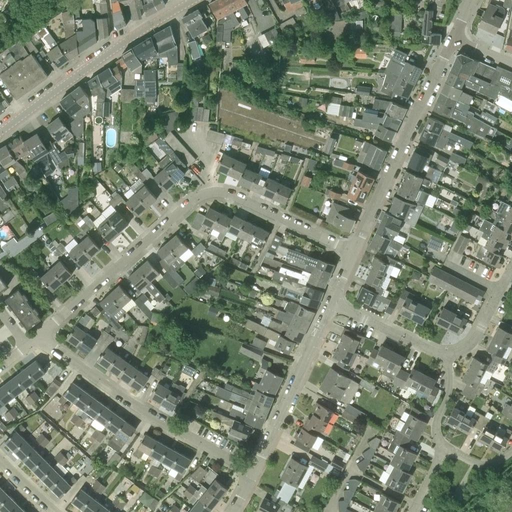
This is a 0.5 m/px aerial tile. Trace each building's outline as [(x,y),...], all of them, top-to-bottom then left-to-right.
[(108,4),(107,0),(93,0),(94,5),(101,4),(102,17),(97,18),(100,40),(110,34),(110,26),(108,4)] [(127,25),(121,6),(118,0),(111,0),(113,12),(115,28),(118,29),(127,25)] [(142,8),(140,0),(132,0),(133,3),(125,5),(131,4),(135,21),(143,17),(139,9),(142,8)] [(147,15),(159,8),(155,0),(142,0),(143,6),(147,15)] [(155,0),(159,8),(165,5),(162,0),(155,0)] [(222,42),(223,24),(224,22),(230,19),(229,16),(220,0),(217,0),(210,4),(219,21),(216,26),(218,27),(218,31),(217,31),(216,42),(222,42)] [(244,19),(234,0),(220,0),(229,16),(230,19),(224,22),(223,24),(222,42),(225,42),(227,42),(230,42),(230,31),(233,30),(232,28),(239,24),(233,13),(238,10),(243,20),(244,19)] [(234,0),(244,19),(248,17),(242,6),(248,3),(245,0),(234,0)] [(281,0),(288,13),(305,5),(302,0),(281,0)] [(343,0),(330,0),(336,12),(339,16),(349,10),(343,0)] [(78,53),(73,5),(69,7),(70,10),(62,13),(63,23),(64,23),(66,40),(61,43),(67,52),(70,58),(78,53)] [(495,33),(502,18),(494,14),(496,8),(489,5),(479,26),(495,33)] [(83,19),(80,19),(79,6),(75,6),(80,52),(98,41),(98,40),(97,40),(96,35),(95,21),(91,18),(83,19)] [(201,14),(198,9),(183,18),(186,25),(190,32),(194,37),(208,29),(209,28),(207,25),(206,26),(203,21),(205,19),(204,18),(207,17),(204,12),(201,14)] [(441,34),(431,33),(433,10),(425,10),(424,16),(423,22),(422,31),(423,31),(422,34),(421,43),(440,45),(441,34)] [(327,15),(330,21),(340,20),(339,16),(336,12),(327,15)] [(404,33),(404,17),(393,16),(393,32),(404,33)] [(364,27),(364,18),(352,18),(352,27),(364,27)] [(169,66),(177,65),(177,48),(170,26),(153,35),(159,54),(158,55),(157,57),(168,57),(169,66)] [(45,27),(39,31),(43,37),(49,33),(45,27)] [(271,42),(282,36),(277,29),(267,35),(271,42)] [(35,46),(41,42),(35,33),(29,37),(35,46)] [(58,45),(55,41),(49,33),(44,37),(52,49),(47,53),(54,63),(55,62),(58,67),(69,60),(58,45)] [(48,77),(33,55),(39,51),(35,46),(29,37),(28,36),(0,53),(0,75),(17,99),(48,77)] [(144,50),(145,40),(142,42),(134,47),(142,65),(144,64),(144,50)] [(193,59),(201,56),(195,41),(188,43),(193,59)] [(122,55),(124,58),(130,68),(132,71),(133,70),(135,72),(135,74),(142,74),(142,65),(134,47),(132,48),(133,48),(122,55)] [(353,58),(368,58),(368,48),(353,48),(353,58)] [(406,62),(403,62),(407,54),(395,49),(390,60),(400,64),(395,74),(414,84),(421,69),(406,62)] [(457,55),(454,61),(450,70),(481,84),(478,91),(495,100),(498,94),(501,85),(496,82),(501,70),(502,68),(497,66),(496,68),(474,59),(461,53),(457,55)] [(315,64),(315,56),(301,55),(301,63),(315,64)] [(121,73),(118,66),(111,70),(110,67),(99,75),(104,89),(106,94),(105,98),(107,98),(122,88),(122,78),(122,76),(121,73)] [(279,81),(280,67),(272,66),(271,81),(279,81)] [(156,97),(155,70),(144,70),(144,74),(142,74),(142,81),(135,81),(135,90),(134,101),(152,101),(152,97),(156,97)] [(478,91),(481,84),(450,70),(450,71),(445,81),(461,88),(463,84),(478,91)] [(407,97),(414,84),(395,74),(395,75),(389,88),(383,85),(380,91),(392,96),(394,90),(407,97)] [(98,116),(104,117),(104,102),(105,98),(106,94),(104,89),(99,75),(88,81),(92,89),(94,95),(98,93),(97,102),(96,101),(95,104),(97,104),(95,116),(98,116)] [(467,103),(470,95),(461,91),(462,89),(461,89),(461,88),(445,81),(441,91),(456,98),(467,103)] [(80,86),(72,92),(87,114),(90,112),(89,101),(87,83),(85,82),(80,86)] [(358,84),(358,92),(370,93),(371,85),(358,84)] [(0,113),(6,109),(5,108),(9,104),(0,90),(0,113)] [(134,103),(134,101),(135,90),(122,90),(121,102),(134,103)] [(467,104),(467,103),(456,98),(441,91),(437,99),(461,110),(460,113),(465,116),(467,111),(463,109),(466,104),(467,104)] [(78,138),(80,137),(79,136),(84,132),(83,116),(87,114),(72,92),(71,93),(61,101),(67,109),(75,120),(68,125),(78,138)] [(329,95),(328,113),(340,114),(341,96),(329,95)] [(465,116),(460,113),(461,110),(437,99),(433,109),(440,112),(450,117),(450,116),(464,122),(461,128),(484,138),(484,137),(491,141),(497,129),(480,120),(473,116),(474,114),(467,111),(465,116)] [(387,107),(380,104),(364,100),(362,108),(385,112),(384,113),(387,114),(400,121),(407,108),(391,101),(387,107)] [(492,112),(495,105),(487,101),(484,107),(492,112)] [(202,122),(203,109),(204,107),(198,107),(192,106),(192,120),(202,122)] [(353,118),(355,108),(342,106),(341,116),(353,118)] [(177,127),(178,111),(178,110),(162,115),(167,133),(177,127)] [(383,117),(377,115),(378,114),(364,111),(362,120),(382,124),(396,131),(400,121),(387,114),(384,113),(383,117)] [(59,142),(64,137),(63,135),(70,130),(59,117),(47,126),(52,133),(59,142)] [(469,149),(472,142),(442,129),(444,124),(430,117),(425,127),(447,138),(455,142),(464,146),(463,146),(469,149)] [(391,141),(396,131),(382,124),(362,120),(355,118),(354,126),(362,127),(371,131),(391,141)] [(454,146),(455,142),(447,138),(425,127),(420,139),(435,146),(435,145),(443,149),(445,144),(453,148),(454,146)] [(211,142),(214,131),(209,130),(206,140),(211,142)] [(217,143),(220,133),(214,131),(211,142),(217,143)] [(166,143),(174,136),(170,132),(163,139),(166,143)] [(37,133),(23,142),(30,153),(41,170),(48,166),(46,154),(49,152),(45,145),(37,133)] [(222,145),(225,134),(220,133),(217,143),(222,145)] [(243,142),(243,140),(226,135),(224,142),(240,147),(243,142)] [(23,142),(20,136),(7,145),(6,146),(14,159),(19,162),(17,161),(30,153),(23,142)] [(178,140),(174,136),(166,143),(170,147),(178,140)] [(173,151),(170,147),(166,143),(163,139),(161,137),(155,141),(165,152),(170,157),(171,157),(175,153),(173,151)] [(336,140),(330,137),(330,138),(325,155),(342,161),(344,157),(332,153),(336,140)] [(173,151),(181,144),(178,140),(170,147),(173,151)] [(378,169),(386,151),(366,142),(363,149),(368,150),(367,153),(366,152),(365,155),(367,156),(364,163),(378,169)] [(177,155),(185,148),(181,144),(173,151),(175,153),(177,155)] [(23,167),(19,162),(14,159),(6,146),(0,149),(0,159),(5,168),(12,164),(19,175),(20,174),(26,170),(23,167)] [(181,159),(188,152),(185,148),(177,155),(181,159)] [(428,152),(417,148),(415,152),(414,151),(408,165),(411,166),(409,171),(424,177),(426,173),(422,171),(428,158),(429,158),(430,154),(428,153),(428,152)] [(56,166),(59,164),(64,162),(59,154),(56,149),(49,153),(56,165),(56,166)] [(62,170),(69,167),(69,158),(73,157),(74,153),(67,154),(65,151),(59,154),(64,162),(59,164),(62,170)] [(184,163),(192,156),(188,152),(181,159),(184,163)] [(185,173),(182,170),(186,165),(184,163),(181,159),(177,155),(175,153),(171,157),(173,160),(164,168),(176,182),(185,173)] [(228,174),(235,158),(223,153),(216,168),(228,174)] [(460,164),(463,157),(452,153),(449,159),(460,164)] [(289,161),(291,156),(282,154),(280,158),(281,159),(280,162),(283,163),(283,162),(287,164),(288,161),(289,161)] [(443,165),(446,158),(438,154),(435,161),(443,165)] [(188,167),(196,160),(192,156),(184,163),(186,165),(188,167)] [(239,179),(245,168),(247,164),(235,158),(228,174),(239,179)] [(0,177),(1,180),(10,174),(5,168),(0,159),(0,177)] [(337,160),(336,159),(335,165),(353,171),(354,165),(337,160)] [(135,165),(133,163),(129,167),(140,181),(142,183),(132,191),(147,207),(157,198),(143,182),(147,178),(142,172),(135,165)] [(36,179),(42,174),(37,167),(31,171),(36,179)] [(147,178),(151,174),(148,169),(146,168),(142,172),(147,178)] [(166,191),(176,182),(164,168),(153,177),(166,191)] [(250,188),(257,173),(245,168),(239,179),(238,183),(250,188)] [(368,191),(373,182),(374,178),(358,171),(352,183),(368,191)] [(408,171),(407,171),(402,181),(419,188),(421,183),(428,186),(431,180),(424,177),(409,171),(408,171)] [(262,193),(268,178),(257,173),(250,188),(262,193)] [(308,187),(312,178),(304,175),(301,184),(308,187)] [(273,199),(281,183),(268,178),(262,193),(273,199)] [(414,200),(419,188),(402,181),(397,192),(414,200)] [(489,205),(491,201),(485,197),(492,185),(486,181),(481,190),(483,191),(478,201),(482,203),(483,202),(489,205)] [(285,204),(292,188),(281,183),(273,199),(285,204)] [(363,203),(368,191),(352,183),(347,196),(363,203)] [(0,197),(2,200),(8,197),(0,184),(0,197)] [(339,200),(341,194),(319,186),(317,191),(339,200)] [(138,216),(147,207),(132,191),(131,192),(134,195),(125,202),(138,216)] [(414,200),(397,192),(397,193),(405,196),(403,200),(396,196),(389,211),(405,217),(405,218),(416,223),(425,203),(417,199),(416,201),(414,200)] [(113,197),(118,204),(123,199),(119,195),(118,193),(113,197)] [(114,208),(118,204),(113,197),(112,198),(110,196),(106,199),(114,208)] [(69,214),(78,208),(78,199),(65,209),(69,214)] [(511,202),(510,206),(503,202),(500,209),(498,213),(511,220),(511,202)] [(350,230),(355,220),(349,218),(352,210),(333,203),(326,220),(334,223),(350,230)] [(214,228),(221,213),(209,207),(205,216),(198,212),(191,227),(198,230),(202,223),(214,228)] [(119,232),(120,231),(129,223),(117,210),(107,219),(119,232)] [(53,212),(43,217),(48,226),(57,220),(53,212)] [(397,240),(396,239),(398,233),(395,231),(397,226),(396,225),(399,219),(393,216),(385,212),(376,231),(398,243),(398,242),(410,249),(412,245),(399,238),(397,240)] [(232,218),(221,213),(214,228),(221,232),(218,238),(219,240),(222,241),(227,231),(228,231),(235,215),(234,215),(232,218)] [(511,220),(498,213),(496,218),(502,221),(499,227),(508,232),(511,234),(511,220)] [(239,236),(246,221),(235,215),(228,231),(239,236)] [(90,228),(95,224),(90,218),(85,223),(90,228)] [(109,241),(119,232),(107,219),(98,227),(109,241)] [(90,228),(85,223),(83,220),(78,224),(86,233),(90,228)] [(251,242),(258,227),(246,221),(239,236),(251,242)] [(508,232),(499,227),(495,225),(492,232),(485,228),(483,232),(507,245),(509,241),(505,239),(508,232)] [(262,248),(269,232),(258,227),(251,242),(262,248)] [(398,243),(376,231),(369,245),(377,249),(380,244),(387,248),(388,245),(399,251),(402,245),(409,250),(410,249),(398,242),(398,243)] [(504,249),(507,245),(483,232),(480,237),(487,240),(484,247),(488,249),(497,254),(497,253),(500,247),(504,249)] [(179,257),(189,248),(177,234),(167,243),(179,257)] [(90,258),(101,249),(89,235),(78,244),(90,258)] [(276,252),(276,251),(282,238),(275,235),(268,249),(276,252)] [(460,254),(468,239),(460,235),(452,250),(460,254)] [(431,236),(426,247),(437,252),(442,241),(431,236)] [(201,242),(196,247),(201,252),(206,248),(201,242)] [(169,265),(179,257),(167,243),(157,252),(163,259),(169,265)] [(61,254),(66,249),(62,244),(56,248),(61,254)] [(81,266),(90,258),(78,244),(69,252),(81,266)] [(217,253),(220,248),(210,244),(208,248),(217,253)] [(196,247),(191,251),(196,257),(201,252),(196,247)] [(57,258),(61,254),(56,248),(52,252),(57,258)] [(224,257),(226,252),(220,248),(217,253),(224,257)] [(329,278),(335,265),(288,248),(285,255),(290,257),(288,263),(305,268),(312,271),(329,278)] [(497,254),(488,249),(485,255),(478,252),(476,256),(499,269),(502,264),(498,262),(501,255),(497,253),(497,254)] [(397,261),(385,254),(382,260),(374,257),(368,269),(370,270),(383,275),(388,277),(394,266),(394,267),(397,261)] [(239,267),(241,262),(232,258),(230,262),(239,267)] [(183,280),(169,265),(163,259),(159,263),(167,272),(179,284),(183,280)] [(62,283),(72,274),(60,260),(50,269),(62,283)] [(151,282),(160,273),(148,260),(139,268),(151,282)] [(433,283),(440,269),(434,266),(427,280),(433,283)] [(302,274),(281,267),(280,270),(325,287),(329,278),(312,271),(311,274),(303,271),(302,274)] [(166,298),(156,289),(150,282),(151,282),(139,268),(129,277),(143,293),(148,289),(161,303),(166,298)] [(201,279),(207,274),(201,268),(195,273),(201,279)] [(33,279),(38,275),(33,269),(28,273),(33,279)] [(53,291),(62,283),(50,269),(41,278),(53,291)] [(439,286),(446,272),(440,269),(433,283),(439,286)] [(280,270),(279,272),(275,270),(272,279),(282,283),(282,285),(320,298),(323,292),(297,283),(299,279),(325,287),(280,270)] [(383,275),(370,270),(365,281),(371,284),(369,290),(369,289),(368,290),(377,294),(386,298),(389,291),(380,288),(386,276),(388,277),(383,275)] [(174,289),(179,284),(167,272),(162,276),(174,289)] [(445,289),(452,275),(446,272),(439,286),(445,289)] [(450,292),(457,278),(452,275),(445,289),(450,292)] [(456,295),(463,281),(457,278),(450,292),(456,295)] [(462,298),(469,284),(463,281),(456,295),(462,298)] [(467,301),(474,287),(469,284),(462,298),(467,301)] [(122,308),(132,298),(120,285),(110,294),(122,308)] [(317,308),(320,298),(282,285),(280,291),(293,295),(301,299),(300,301),(317,308)] [(218,298),(220,289),(210,286),(207,294),(218,298)] [(386,298),(377,294),(368,290),(369,289),(363,287),(357,299),(372,306),(375,298),(388,305),(385,311),(391,314),(396,303),(386,298)] [(473,304),(476,298),(480,290),(474,287),(467,301),(473,304)] [(19,316),(24,321),(29,328),(42,318),(38,312),(36,311),(31,303),(25,296),(19,289),(6,299),(11,307),(15,311),(13,313),(15,316),(17,318),(19,316)] [(411,318),(419,302),(407,297),(409,292),(404,290),(396,303),(402,306),(399,312),(411,318)] [(481,300),(481,299),(485,292),(480,290),(476,298),(481,300)] [(286,302),(287,299),(269,292),(267,295),(286,302)] [(106,310),(112,316),(122,308),(110,294),(100,302),(106,310)] [(139,307),(151,322),(153,314),(145,305),(149,301),(148,300),(147,298),(144,294),(135,302),(139,307)] [(298,304),(293,302),(290,304),(287,310),(310,321),(315,311),(298,303),(298,304)] [(422,324),(430,308),(419,302),(411,318),(422,324)] [(96,316),(101,312),(95,306),(91,311),(96,316)] [(215,317),(218,309),(210,306),(207,314),(215,317)] [(456,313),(444,307),(436,323),(448,329),(456,313)] [(459,335),(469,315),(458,309),(456,313),(448,329),(459,335)] [(117,332),(123,328),(112,316),(106,310),(101,314),(117,332)] [(310,321),(287,310),(285,314),(280,312),(277,318),(282,320),(283,321),(305,331),(310,321)] [(281,324),(271,320),(273,316),(265,313),(261,322),(301,341),(305,331),(283,321),(281,324)] [(92,318),(86,314),(84,317),(82,316),(76,325),(66,338),(77,346),(87,332),(83,330),(92,318)] [(161,317),(153,314),(151,322),(158,324),(161,317)] [(289,353),(295,341),(280,334),(269,329),(249,319),(245,326),(264,335),(276,342),(274,346),(289,353)] [(511,326),(507,323),(504,329),(498,326),(492,337),(508,346),(511,338),(511,326)] [(148,327),(144,325),(144,326),(142,331),(138,343),(143,345),(148,327)] [(104,340),(109,334),(104,331),(100,337),(104,340)] [(364,337),(352,331),(350,336),(344,333),(338,345),(354,352),(359,340),(362,342),(364,337)] [(88,354),(98,340),(87,332),(77,346),(88,354)] [(114,338),(113,337),(109,335),(109,334),(104,340),(110,344),(114,338)] [(263,350),(266,342),(255,337),(252,344),(263,350)] [(504,365),(506,360),(502,358),(508,346),(492,337),(486,349),(493,353),(490,358),(504,365)] [(259,360),(263,350),(244,343),(243,344),(239,351),(259,360)] [(354,360),(351,359),(354,352),(338,345),(333,357),(339,360),(337,364),(349,370),(354,360)] [(386,367),(393,352),(382,345),(379,352),(373,349),(366,362),(372,365),(374,361),(386,367)] [(108,368),(118,355),(107,347),(97,361),(108,368)] [(397,385),(404,372),(399,370),(405,358),(393,352),(386,367),(397,373),(392,383),(397,385)] [(504,365),(490,358),(483,354),(480,360),(474,357),(468,368),(483,376),(488,365),(491,366),(494,361),(504,365)] [(119,376),(129,362),(118,355),(108,368),(119,376)] [(35,381),(46,372),(37,360),(26,368),(35,381)] [(129,383),(139,369),(129,362),(119,376),(129,383)] [(193,377),(197,371),(184,364),(180,371),(193,377)] [(167,374),(171,368),(166,365),(162,371),(167,374)] [(155,367),(151,374),(156,377),(160,371),(155,367)] [(355,394),(360,385),(360,384),(359,384),(331,367),(325,378),(355,394)] [(25,389),(35,381),(26,368),(15,376),(25,389)] [(478,395),(484,384),(479,382),(483,376),(468,368),(462,380),(468,383),(465,388),(476,394),(478,395)] [(140,391),(150,377),(139,369),(129,383),(140,391)] [(417,389),(424,375),(412,369),(409,375),(404,372),(397,385),(403,388),(405,384),(417,389)] [(275,394),(283,377),(266,370),(259,383),(256,381),(253,388),(263,392),(265,388),(275,394)] [(165,375),(160,371),(156,377),(161,381),(165,375)] [(432,403),(438,392),(439,391),(432,387),(436,381),(424,375),(417,389),(428,395),(426,400),(432,403)] [(15,397),(25,389),(15,376),(5,384),(15,397)] [(319,388),(347,404),(349,405),(355,394),(325,378),(319,388)] [(360,384),(360,385),(372,392),(375,388),(376,386),(362,378),(359,384),(360,384)] [(61,384),(54,379),(52,383),(48,388),(45,391),(51,397),(58,388),(61,384)] [(74,403),(84,390),(73,382),(59,401),(63,405),(68,399),(74,403)] [(161,404),(170,389),(159,383),(150,397),(161,404)] [(173,383),(170,389),(161,404),(173,410),(178,401),(183,392),(184,390),(173,383)] [(0,398),(4,405),(15,397),(5,384),(0,388),(0,398)] [(249,393),(227,385),(226,388),(270,406),(274,397),(253,389),(253,390),(251,389),(249,393)] [(225,389),(219,386),(215,394),(230,400),(231,398),(246,404),(244,407),(266,417),(270,406),(226,388),(225,389)] [(476,394),(465,388),(463,394),(473,400),(476,394)] [(79,408),(75,413),(79,416),(94,398),(84,390),(74,403),(79,408)] [(35,402),(39,398),(34,392),(30,395),(35,402)] [(183,392),(178,401),(181,402),(186,394),(183,392)] [(30,405),(35,402),(30,395),(26,398),(30,405)] [(95,419),(105,406),(94,398),(79,416),(74,423),(79,427),(89,414),(95,419)] [(329,422),(334,412),(316,402),(314,407),(316,408),(313,413),(329,422)] [(359,416),(361,412),(361,411),(349,405),(347,404),(344,410),(358,417),(359,416)] [(511,404),(509,410),(504,407),(501,413),(511,419),(511,404)] [(105,426),(115,413),(105,406),(95,419),(105,426)] [(14,418),(19,414),(14,407),(9,411),(14,418)] [(266,417),(244,407),(242,412),(232,408),(231,411),(228,418),(260,430),(266,417)] [(422,431),(427,422),(423,420),(426,414),(413,407),(410,413),(405,422),(422,431)] [(457,428),(465,413),(454,407),(446,421),(457,428)] [(358,417),(344,410),(341,415),(353,422),(357,417),(358,417)] [(10,421),(14,418),(9,411),(5,414),(10,421)] [(478,428),(484,416),(475,411),(472,416),(465,413),(457,428),(469,434),(473,426),(478,428)] [(74,423),(79,416),(75,413),(71,420),(74,423)] [(116,434),(125,421),(115,413),(105,426),(112,431),(116,434)] [(329,422),(313,413),(310,419),(308,418),(302,428),(315,435),(318,429),(323,432),(329,422)] [(248,438),(250,432),(249,432),(250,429),(213,415),(212,418),(231,427),(227,437),(234,441),(243,445),(246,439),(246,437),(248,438)] [(489,446),(497,432),(486,426),(490,419),(484,416),(478,428),(482,431),(477,440),(489,446)] [(118,453),(136,429),(125,421),(116,434),(108,445),(118,453)] [(422,431),(405,422),(400,430),(398,428),(394,435),(408,442),(411,437),(417,440),(422,431)] [(15,451),(26,440),(20,435),(26,429),(22,425),(5,442),(15,451)] [(315,435),(302,428),(299,433),(296,432),(294,437),(298,439),(312,447),(318,436),(315,435)] [(91,436),(96,439),(101,432),(97,429),(91,436)] [(508,438),(511,431),(507,429),(504,435),(497,432),(489,446),(500,452),(508,438)] [(104,443),(108,437),(107,437),(103,433),(97,440),(100,442),(101,441),(104,443)] [(40,444),(46,438),(42,434),(36,440),(40,444)] [(149,455),(154,447),(157,441),(146,434),(134,455),(141,459),(144,452),(149,455)] [(412,462),(416,454),(405,447),(408,442),(394,435),(387,449),(395,454),(412,462)] [(375,450),(380,439),(376,437),(367,443),(370,448),(375,450)] [(46,438),(40,444),(44,448),(50,442),(46,438)] [(24,460),(35,449),(26,440),(15,451),(24,460)] [(149,455),(155,458),(161,462),(169,447),(157,441),(154,447),(149,455)] [(172,468),(180,454),(169,447),(161,462),(172,468)] [(370,461),(375,450),(370,448),(362,453),(365,459),(370,461)] [(33,469),(44,458),(35,449),(24,460),(33,469)] [(59,462),(65,456),(61,452),(55,459),(59,462)] [(113,469),(122,457),(115,452),(106,465),(113,469)] [(180,481),(191,460),(180,454),(172,468),(179,472),(175,478),(180,481)] [(407,471),(412,462),(395,454),(390,462),(407,471)] [(324,472),(328,464),(312,455),(308,463),(324,472)] [(62,476),(57,472),(69,460),(65,456),(59,462),(53,467),(42,479),(51,488),(66,473),(62,476)] [(42,479),(53,467),(44,458),(33,469),(42,479)] [(120,471),(127,461),(123,458),(116,467),(120,471)] [(298,486),(308,467),(291,458),(293,459),(287,470),(285,469),(281,477),(298,486)] [(342,471),(345,464),(333,458),(330,464),(342,471)] [(364,471),(370,461),(365,459),(356,464),(360,469),(364,471)] [(407,471),(390,462),(390,463),(394,465),(390,473),(407,482),(411,473),(407,471)] [(153,475),(157,468),(152,465),(148,472),(153,475)] [(199,483),(207,472),(199,466),(196,470),(190,476),(199,483)] [(158,478),(162,470),(157,468),(153,475),(158,478)] [(71,479),(66,473),(51,488),(61,497),(78,481),(73,477),(71,479)] [(402,492),(407,482),(390,473),(385,483),(402,492)] [(219,499),(228,489),(215,479),(207,489),(219,499)] [(354,492),(359,481),(355,479),(349,479),(349,490),(354,492)] [(92,487),(97,491),(102,484),(97,480),(92,487)] [(101,494),(106,487),(102,484),(97,491),(101,494)] [(198,491),(190,485),(186,489),(193,495),(199,499),(211,509),(219,499),(207,489),(203,485),(198,491)] [(0,505),(9,496),(0,487),(0,505)] [(82,509),(92,496),(81,489),(72,501),(82,509)] [(190,499),(193,495),(186,489),(183,494),(190,499)] [(349,502),(354,492),(349,490),(343,490),(344,500),(349,502)] [(151,503),(154,498),(144,491),(138,498),(148,506),(151,503)] [(395,511),(400,502),(383,493),(378,502),(395,511)] [(265,498),(264,500),(257,511),(275,511),(276,511),(277,511),(279,511),(285,502),(273,495),(270,501),(265,498)] [(9,496),(0,505),(0,511),(11,511),(18,505),(9,496)] [(86,511),(95,511),(101,504),(92,496),(82,509),(86,511)] [(113,503),(117,506),(122,499),(118,496),(113,503)] [(153,511),(159,502),(154,498),(151,503),(148,506),(153,511)] [(121,510),(127,503),(122,499),(117,506),(121,510)] [(194,511),(208,511),(211,509),(199,499),(191,509),(194,511)] [(340,511),(344,511),(349,502),(344,500),(338,501),(339,511),(340,511)] [(375,511),(394,511),(395,511),(378,502),(373,511),(375,511)]
